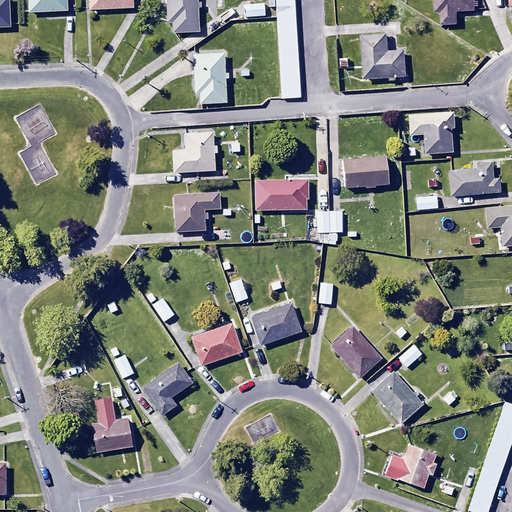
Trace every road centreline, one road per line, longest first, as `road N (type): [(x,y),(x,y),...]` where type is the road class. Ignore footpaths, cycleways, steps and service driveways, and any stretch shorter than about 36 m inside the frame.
road 1 (residential): [(476,94),(121,123)]
road 2 (residential): [(190,475),(224,414),(243,399),(263,391),(308,395),(330,409),(348,442),(347,484),(327,511)]
road 3 (residential): [(0,298),(97,239),(115,191),(121,123)]
road 4 (residential): [(0,306),(62,503)]
road 5 (residential): [(121,123),(113,101),(82,78),(0,79)]
road 6 (residential): [(62,503),(190,475)]
